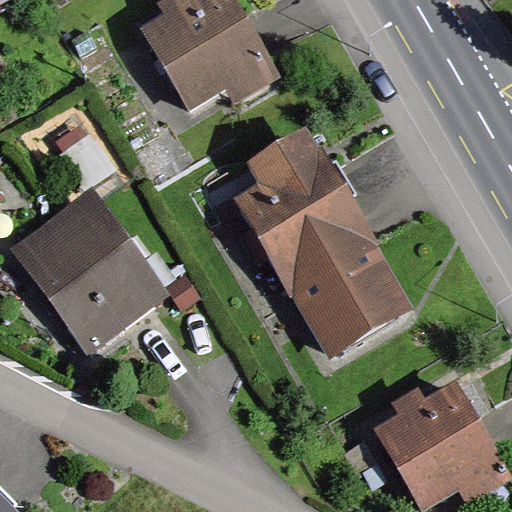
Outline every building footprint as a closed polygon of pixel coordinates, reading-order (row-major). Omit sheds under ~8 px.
[(0,0),(0,10),(19,0),(0,0)] [(227,3),(147,48),(190,126),(271,81),(227,3)] [(267,197),(242,211),(327,372),(413,327),(314,139),(253,171),(267,197)] [(94,204),(20,256),(91,356),(165,304),(94,204)] [(453,399),(373,448),(412,511),(455,511),(504,482),(453,399)]
